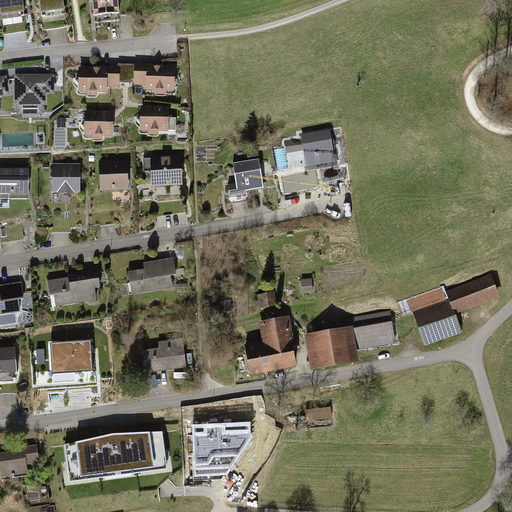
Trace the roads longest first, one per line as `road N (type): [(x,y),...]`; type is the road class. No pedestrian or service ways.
road 1 (residential): [(0,427),(472,349)]
road 2 (residential): [(0,262),(336,203)]
road 3 (track): [(216,511),(268,420),(133,421),(122,410)]
road 4 (track): [(350,0),(226,36),(166,40)]
road 5 (residential): [(472,349),(505,452),(492,493),(469,511)]
road 6 (residential): [(0,59),(166,40)]
road 7 (track): [(511,46),(472,72),(466,87),(476,112),(511,128)]
